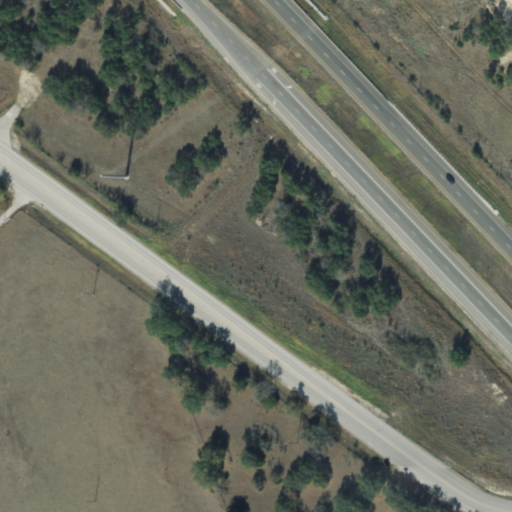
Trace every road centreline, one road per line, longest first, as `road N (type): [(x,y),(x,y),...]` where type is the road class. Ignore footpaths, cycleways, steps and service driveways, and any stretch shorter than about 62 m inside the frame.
road 1 (tertiary): [(511,502),(486,500),(443,476),(0,158)]
road 2 (trunk): [(190,0),(511,342)]
road 3 (trunk): [(511,237),(277,0)]
